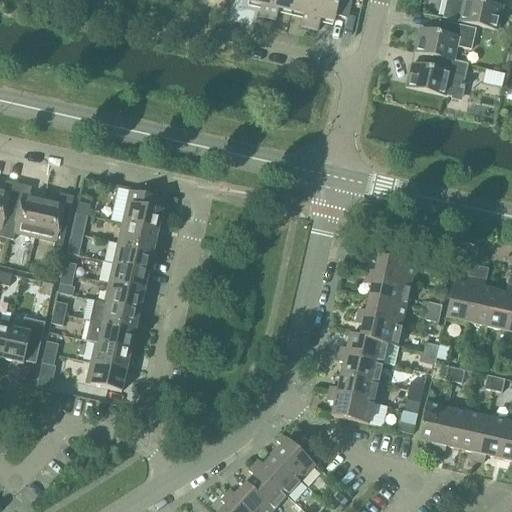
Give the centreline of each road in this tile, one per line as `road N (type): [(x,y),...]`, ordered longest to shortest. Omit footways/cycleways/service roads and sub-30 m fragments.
road 1 (tertiary): [(0,101),(331,176)]
road 2 (residential): [(142,440),(201,187)]
road 3 (residential): [(349,71),(131,19),(106,0)]
road 4 (residential): [(271,404),(287,372),(331,176)]
road 5 (residential): [(0,143),(201,187)]
road 6 (tertiary): [(331,176),(511,217)]
road 7 (residential): [(422,478),(271,404)]
road 8 (residential): [(142,440),(0,404)]
road 9 (residential): [(170,481),(271,404)]
